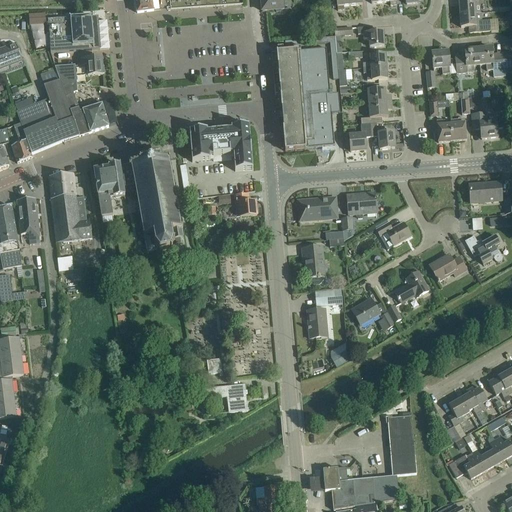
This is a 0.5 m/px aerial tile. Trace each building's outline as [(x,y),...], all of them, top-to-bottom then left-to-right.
[(135,0),(137,14),(154,12),(153,11),(152,0),(135,0)] [(261,0),(262,12),(272,11),(283,10),(282,0),(261,0)] [(350,6),(349,0),(336,0),(338,11),(344,11),(344,7),(350,6)] [(460,16),(480,15),(478,0),(466,0),(467,2),(459,2),(460,16)] [(30,26),(46,25),(45,15),(29,16),(30,26)] [(481,15),(480,15),(460,16),(461,28),(469,28),(469,34),(490,32),(489,21),(482,21),(481,15)] [(96,27),(95,27),(94,23),(95,23),(95,22),(92,23),(91,17),(71,19),(71,21),(69,21),(68,20),(66,19),(48,21),(51,54),(99,50),(99,40),(98,40),(98,32),(98,29),(97,28),(96,27)] [(358,29),(358,36),(364,35),(364,41),(369,41),(369,48),(384,47),(383,33),(370,34),(370,28),(358,29)] [(0,69),(22,61),(19,53),(16,44),(0,49),(0,69)] [(308,51),(301,52),(300,49),(283,50),(283,48),(277,49),(278,54),(277,54),(277,55),(278,55),(278,59),(277,59),(278,61),(279,64),(278,64),(278,66),(279,75),(278,75),(279,76),(310,73),(308,51)] [(492,49),(478,50),(480,68),(486,67),(487,72),(493,71),(494,78),(505,77),(505,73),(503,55),(492,56),(492,49)] [(279,76),(279,77),(280,81),(279,81),(279,82),(280,82),(280,86),(279,86),(280,88),(281,97),(280,97),(280,98),(281,98),(282,102),(281,102),(281,104),(282,104),(282,107),(281,108),(281,109),(282,109),(284,129),(283,129),(283,131),(284,131),(285,140),(284,140),(284,142),(285,141),(286,150),(285,151),(285,152),(306,150),(335,148),(332,115),(340,114),(338,95),(330,96),(326,50),(308,51),(310,73),(279,76)] [(480,68),(478,50),(465,51),(465,58),(455,59),(457,75),(474,74),(474,68),(480,68)] [(450,68),(448,53),(432,55),(433,69),(442,69),(443,76),(450,75),(449,68),(450,68)] [(511,53),(503,55),(505,73),(511,72),(511,53)] [(363,64),(363,69),(386,68),(386,55),(371,57),(371,64),(363,64)] [(102,59),(92,59),(78,60),(79,67),(87,66),(88,77),(103,76),(102,59)] [(63,90),(76,85),(75,66),(55,68),(60,81),(63,90)] [(386,68),(363,69),(364,75),(367,74),(367,82),(387,80),(386,68)] [(347,87),(346,71),(338,72),(340,88),(347,87)] [(436,88),(434,73),(426,74),(428,89),(436,88)] [(63,90),(60,81),(50,86),(48,81),(44,82),(45,86),(44,87),(49,100),(17,114),(21,125),(31,156),(63,142),(79,137),(63,90)] [(77,92),(76,85),(63,90),(79,137),(109,128),(102,106),(100,107),(98,101),(78,108),(74,93),(77,92)] [(379,85),(363,87),(364,93),(368,93),(369,106),(392,104),(391,97),(386,97),(385,90),(379,91),(379,85)] [(469,100),(469,108),(479,107),(478,99),(469,100)] [(469,100),(467,100),(461,101),(462,117),(470,116),(469,108),(469,100)] [(430,118),(438,118),(437,102),(429,103),(430,118)] [(392,104),(369,106),(370,120),(361,120),(362,126),(370,125),(376,125),(382,124),(382,119),(388,118),(387,111),(392,111),(392,104)] [(474,131),(480,130),(481,140),(498,139),(497,135),(498,135),(498,132),(497,132),(497,130),(503,129),(502,115),(499,115),(500,117),(496,121),(496,123),(487,124),(486,115),(472,116),(474,131)] [(451,122),(453,143),(466,142),(465,119),(458,120),(458,121),(451,122)] [(453,143),(451,122),(444,122),(444,121),(437,122),(438,144),(453,143)] [(31,156),(21,125),(15,128),(21,144),(12,148),(18,164),(32,158),(31,156)] [(370,125),(362,126),(361,126),(362,136),(349,137),(351,153),(366,152),(365,139),(372,138),(370,125)] [(208,131),(190,132),(192,163),(210,161),(214,161),(214,162),(231,160),(231,159),(234,159),(235,172),(253,171),(252,153),(251,143),(250,135),(249,128),(249,127),(231,129),(232,130),(208,132),(208,131)] [(0,169),(9,166),(2,147),(10,144),(8,130),(0,132),(0,169)] [(393,133),(379,134),(380,150),(395,149),(393,133)] [(120,166),(123,188),(134,186),(134,187),(135,187),(137,195),(135,195),(136,197),(137,197),(139,205),(137,205),(137,207),(139,207),(140,215),(139,215),(139,217),(140,216),(142,225),(140,225),(141,227),(142,227),(144,235),(142,235),(142,236),(144,236),(144,237),(147,254),(160,251),(160,253),(161,253),(162,258),(172,256),(172,252),(174,260),(186,258),(181,230),(182,230),(181,230),(183,229),(182,228),(181,228),(180,219),(181,219),(181,217),(179,218),(178,210),(179,209),(179,208),(177,208),(176,200),(177,199),(177,198),(176,198),(174,190),(176,189),(176,188),(174,188),(172,180),(174,180),(174,178),(172,179),(171,170),(172,170),(172,168),(171,169),(169,160),(169,157),(131,164),(131,165),(120,166)] [(109,169),(106,170),(110,200),(125,198),(123,188),(120,166),(109,168),(109,169)] [(186,166),(180,167),(185,201),(199,200),(198,194),(191,195),(186,166)] [(110,200),(106,170),(94,172),(98,197),(99,197),(102,219),(113,217),(112,213),(110,200)] [(51,200),(52,208),(56,244),(92,240),(89,222),(87,222),(85,208),(84,198),(76,199),(73,175),(49,178),(52,200),(51,200)] [(471,205),(502,202),(500,184),(469,187),(471,205)] [(347,197),(349,217),(367,215),(367,213),(376,212),(375,202),(376,201),(376,199),(375,199),(375,194),(347,197)] [(235,197),(236,208),(236,211),(240,210),(241,218),(257,217),(256,203),(249,203),(249,195),(235,197)] [(230,198),(222,198),(223,206),(231,205),(230,198)] [(337,220),(337,209),(336,199),(298,202),(300,223),(337,220)] [(40,242),(36,208),(35,200),(17,202),(21,236),(30,235),(31,243),(40,242)] [(9,208),(0,210),(0,254),(3,271),(22,267),(21,257),(18,243),(14,218),(12,208),(9,208)] [(352,219),(343,220),(344,232),(345,242),(353,237),(352,231),(353,231),(352,219)] [(482,231),(482,219),(472,219),(472,231),(482,231)] [(411,238),(403,224),(392,230),(389,224),(376,231),(380,238),(386,234),(394,248),(411,238)] [(343,233),(326,234),(327,242),(330,242),(343,241),(343,233)] [(465,242),(470,251),(474,259),(480,256),(481,258),(479,258),(483,266),(492,261),(491,260),(493,258),(495,262),(496,263),(497,263),(498,264),(500,263),(501,262),(502,262),(503,260),(503,259),(502,257),(499,252),(497,253),(494,248),(499,245),(495,238),(483,244),(481,241),(477,243),(474,237),(465,242)] [(343,241),(330,242),(331,249),(344,248),(343,241)] [(323,278),(325,278),(322,248),(302,250),(303,257),(305,257),(307,280),(309,280),(309,282),(314,286),(319,286),(323,281),(323,278)] [(430,268),(435,277),(439,284),(451,276),(453,280),(467,272),(459,258),(452,262),(449,256),(442,260),(442,261),(430,268)] [(57,259),(58,272),(72,271),(71,258),(57,259)] [(398,300),(399,302),(401,305),(415,297),(416,299),(429,292),(418,273),(406,280),(408,283),(409,282),(411,286),(395,294),(399,300),(398,300)] [(0,292),(1,305),(13,303),(10,277),(0,278),(0,292)] [(341,292),(316,295),(318,309),(343,306),(341,292)] [(353,314),(358,322),(361,328),(380,317),(371,301),(364,304),(365,307),(353,314)] [(394,325),(401,321),(395,309),(388,313),(394,325)] [(310,340),(320,339),(327,339),(325,311),(308,312),(309,329),(308,329),(308,331),(309,331),(310,340)] [(388,331),(394,327),(387,316),(381,319),(388,331)] [(0,420),(16,419),(12,381),(10,381),(9,378),(24,377),(19,339),(0,341),(0,420)] [(354,348),(350,352),(354,356),(358,353),(354,348)] [(345,354),(331,362),(336,370),(350,362),(345,354)] [(220,361),(207,362),(209,375),(222,374),(220,361)] [(511,388),(511,380),(508,373),(502,376),(500,372),(496,375),(509,397),(509,396),(511,394),(511,391),(511,389),(511,388)] [(509,397),(496,375),(492,377),(494,381),(489,384),(496,397),(501,394),(507,404),(511,401),(509,396),(509,397)] [(205,390),(206,398),(206,401),(227,399),(229,414),(248,412),(245,386),(205,390)] [(472,389),(468,391),(481,413),(485,410),(483,406),(488,403),(485,398),(480,389),(474,392),(472,389)] [(461,400),(469,415),(470,414),(469,414),(474,411),(476,416),(481,413),(468,391),(464,394),(466,397),(461,400)] [(454,415),(459,424),(463,421),(462,419),(469,415),(461,400),(454,404),(452,400),(447,403),(454,415)] [(392,478),(374,479),(376,505),(399,502),(397,477),(417,477),(413,427),(411,418),(411,414),(402,415),(403,418),(392,420),(392,418),(386,418),(386,425),(388,424),(392,478)] [(459,424),(454,415),(448,418),(453,427),(459,424)] [(501,430),(507,426),(503,420),(497,424),(501,430)] [(10,428),(8,437),(16,439),(18,430),(10,428)] [(495,442),(506,461),(511,457),(511,444),(511,442),(504,446),(500,439),(495,442)] [(494,452),(487,456),(494,467),(506,461),(495,442),(490,445),(494,452)] [(494,467),(487,456),(481,459),(477,453),(472,456),(483,474),(494,467)] [(483,474),(472,456),(467,459),(466,457),(449,467),(456,480),(463,476),(467,474),(471,481),(483,474)] [(324,481),(324,484),(353,481),(353,479),(351,479),(347,479),(346,469),(338,470),(325,471),(323,471),(324,475),(324,481)] [(325,493),(332,492),(354,490),(356,508),(375,506),(375,505),(376,505),(374,479),(353,481),(324,484),(325,493)] [(264,506),(264,511),(272,511),(272,506),(277,505),(276,487),(264,488),(266,506),(264,506)] [(354,490),(332,492),(333,511),(356,508),(354,490)] [(511,511),(511,499),(503,504),(507,511),(511,511)]
